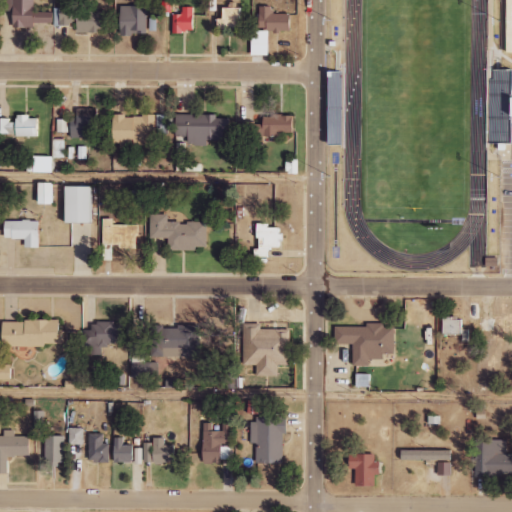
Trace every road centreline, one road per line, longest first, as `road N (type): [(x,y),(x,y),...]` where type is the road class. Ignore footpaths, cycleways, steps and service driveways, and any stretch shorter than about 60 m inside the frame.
road 1 (residential): [(0,498),(511,504)]
road 2 (residential): [(511,286),(0,283)]
road 3 (residential): [(315,511),(317,0)]
road 4 (residential): [(317,72),(0,71)]
